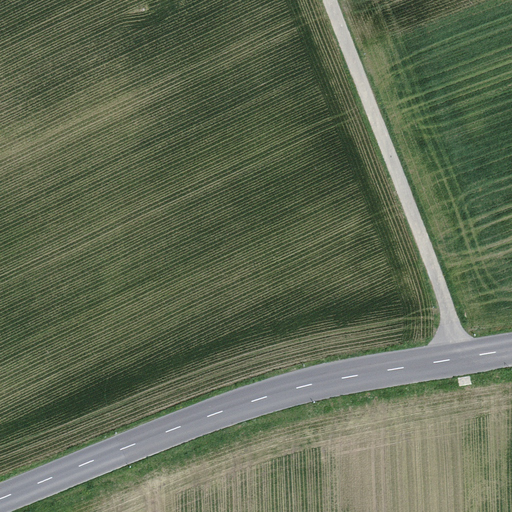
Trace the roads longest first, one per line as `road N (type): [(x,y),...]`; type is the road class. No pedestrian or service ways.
road 1 (secondary): [(511,348),(266,396),(0,498)]
road 2 (track): [(459,357),(329,0)]
